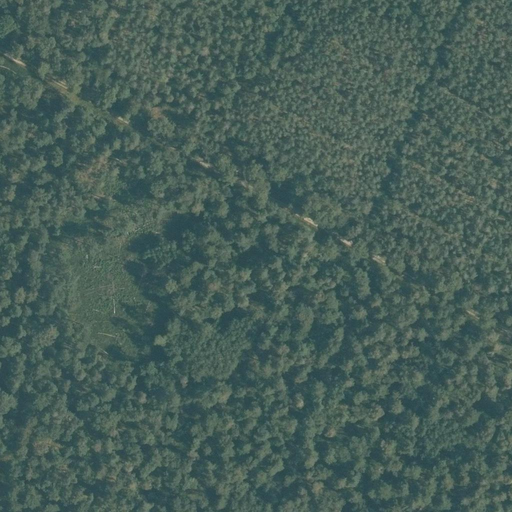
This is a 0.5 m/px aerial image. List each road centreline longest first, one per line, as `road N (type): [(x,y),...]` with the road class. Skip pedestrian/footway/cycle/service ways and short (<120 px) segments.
road 1 (track): [(0,48),(511,334)]
road 2 (track): [(0,464),(7,456),(129,511)]
